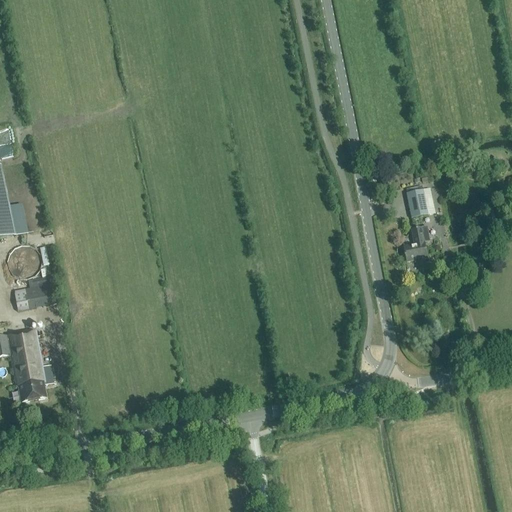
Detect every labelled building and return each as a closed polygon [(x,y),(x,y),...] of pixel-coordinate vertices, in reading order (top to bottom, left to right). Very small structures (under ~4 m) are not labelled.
[(0,166),(0,240),(16,237),(1,167),(0,166)] [(412,219),(428,216),(423,192),(407,195),(412,219)] [(406,264),(427,260),(421,230),(412,232),(414,246),(403,248),(405,256),(404,256),(404,258),(405,258),(406,264)] [(40,273),(42,265),(41,258),(36,252),(29,248),(22,247),(15,250),(9,257),(7,264),(9,271),(13,277),(21,281),(28,281),(35,278),(40,273)] [(30,291),(26,292),(14,294),(18,314),(30,311),(59,306),(53,279),(29,283),(30,291)] [(0,333),(15,330),(13,318),(0,320),(0,333)] [(7,338),(0,339),(0,360),(11,358),(17,390),(20,389),(22,403),(23,403),(23,404),(45,400),(45,398),(44,390),(45,390),(45,387),(54,385),(51,368),(43,370),(36,333),(7,338)] [(417,397),(410,399),(411,406),(419,405),(417,397)]
